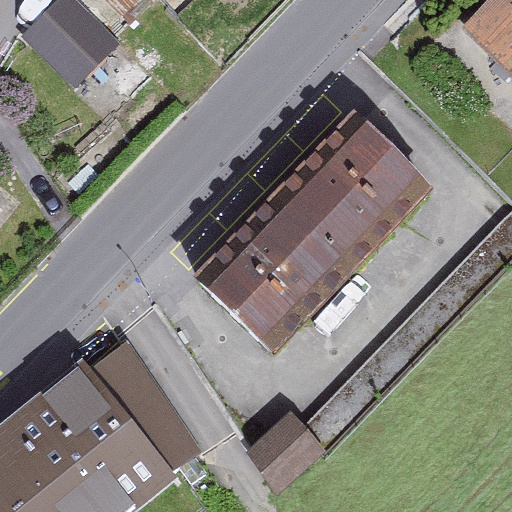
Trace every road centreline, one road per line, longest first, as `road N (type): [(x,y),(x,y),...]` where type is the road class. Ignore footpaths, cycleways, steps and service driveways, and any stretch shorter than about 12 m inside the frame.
road 1 (secondary): [(0,359),(350,0)]
road 2 (track): [(266,511),(96,258)]
